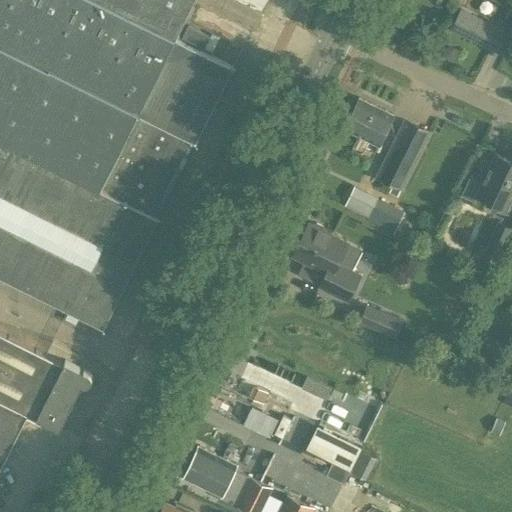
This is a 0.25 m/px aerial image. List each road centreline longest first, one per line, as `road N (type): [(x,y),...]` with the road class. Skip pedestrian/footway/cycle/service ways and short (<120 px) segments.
road 1 (secondary): [(91,511),(324,25)]
road 2 (residential): [(511,111),(324,25)]
